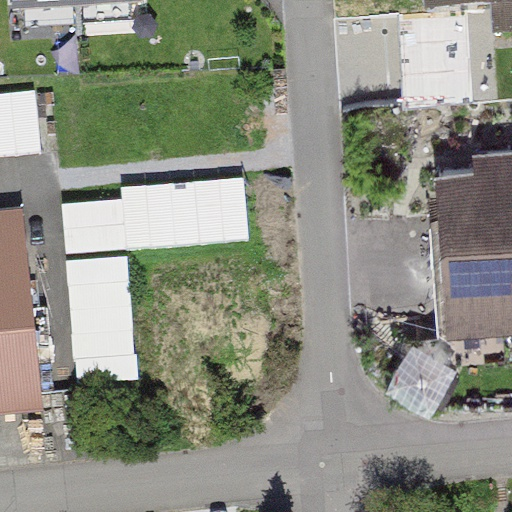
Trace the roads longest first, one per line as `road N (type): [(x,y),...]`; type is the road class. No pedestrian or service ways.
road 1 (residential): [(340,483),(311,0)]
road 2 (residential): [(340,483),(0,509)]
road 3 (residential): [(511,459),(340,483)]
